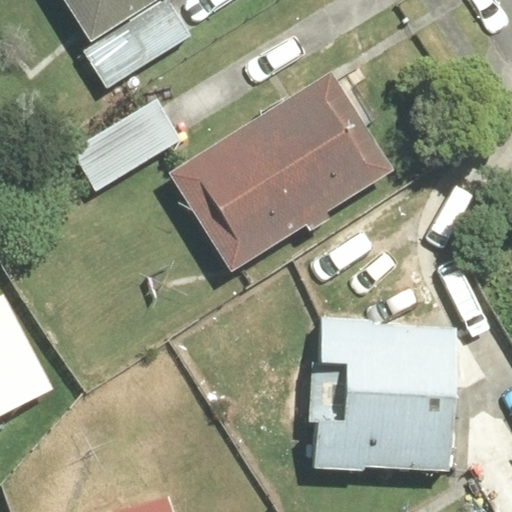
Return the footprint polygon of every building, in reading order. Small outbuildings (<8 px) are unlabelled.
[(66,0),(94,42),(159,0),(66,0)] [(334,70),(170,173),(234,274),(398,170),(334,70)] [(169,141),(144,100),(54,154),(79,195),(169,141)] [(7,293),(0,296),(0,417),(56,389),(7,293)] [(453,471),(458,325),(321,320),(316,466),(453,471)] [(171,511),(165,493),(104,511),(171,511)]
